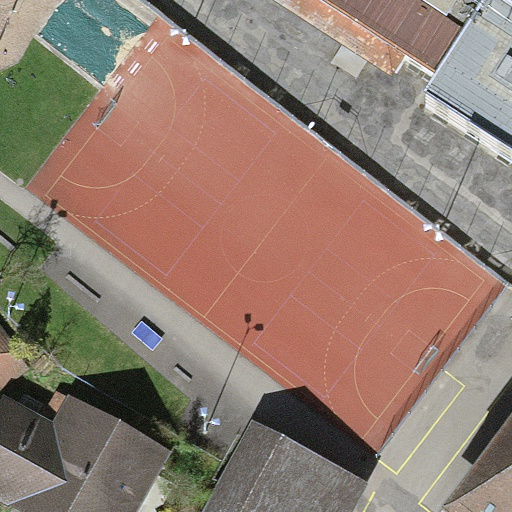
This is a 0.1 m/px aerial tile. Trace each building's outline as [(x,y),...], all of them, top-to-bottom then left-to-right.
[(315,0),(443,83),(479,33),(427,0),(315,0)] [(427,0),(479,33),(497,9),(502,0),(427,0)] [(511,18),(497,9),(479,33),(443,83),(427,107),(511,161),(511,18)] [(0,389),(29,368),(0,328),(0,389)] [(0,429),(0,485),(48,511),(123,511),(152,459),(67,411),(58,429),(14,405),(0,429)] [(349,511),(362,488),(257,431),(212,511),(349,511)] [(511,511),(511,461),(474,511),(511,511)]
